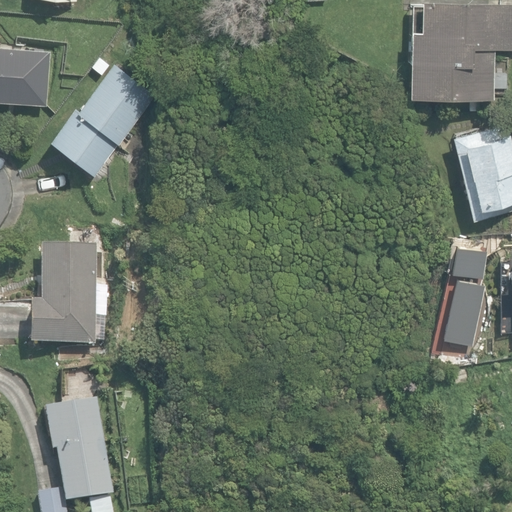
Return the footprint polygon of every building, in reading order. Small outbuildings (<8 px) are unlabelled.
[(353,10),(359,1),(358,0),(340,0),(340,1),(344,9),(353,10)] [(406,95),(491,97),(492,47),(511,47),(511,1),(448,0),(418,0),(419,3),(410,3),(409,29),(408,29),(406,95)] [(0,98),(45,103),(50,47),(0,43),(0,98)] [(48,140),(93,174),(155,94),(113,62),(75,111),(72,108),(48,140)] [(436,112),(445,111),(444,98),(435,98),(436,112)] [(413,115),(414,122),(427,121),(426,114),(413,115)] [(450,135),(471,219),(511,208),(511,153),(504,122),(450,135)] [(28,344),(94,345),(96,244),(40,243),(39,301),(29,300),(28,344)] [(87,499),(89,511),(112,511),(110,494),(112,493),(95,398),(42,408),(50,450),(54,450),(63,503),(87,499)] [(36,491),(39,511),(64,511),(59,485),(36,491)]
